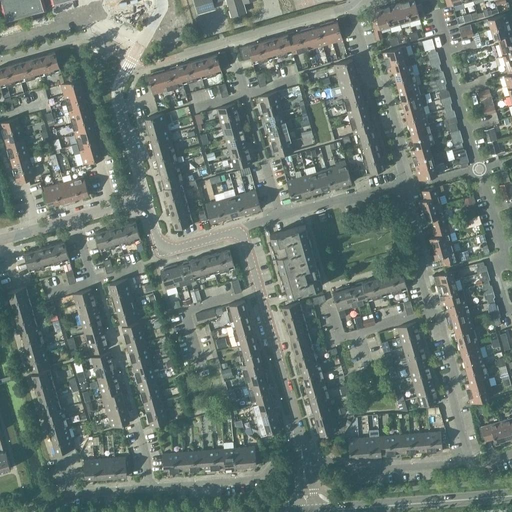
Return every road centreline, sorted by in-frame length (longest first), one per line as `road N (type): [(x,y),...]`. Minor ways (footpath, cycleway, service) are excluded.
road 1 (residential): [(469,460),(449,388),(453,369),(421,283),(423,262),(402,190)]
road 2 (unclassified): [(303,462),(240,235)]
road 3 (tertiary): [(145,199),(116,94),(159,0)]
road 4 (tertiary): [(313,511),(511,497)]
road 5 (residential): [(400,184),(385,88),(370,77),(353,22)]
road 6 (residential): [(303,462),(331,461),(353,472),(469,460)]
road 7 (residential): [(148,488),(259,479),(271,466),(303,462)]
road 8 (residential): [(280,216),(236,62)]
road 9 (residential): [(478,168),(436,14)]
road 10 (tertiary): [(0,240),(145,199)]
road 11 (unclassified): [(240,235),(168,249),(159,244),(145,199)]
road 12 (residential): [(280,216),(400,184)]
